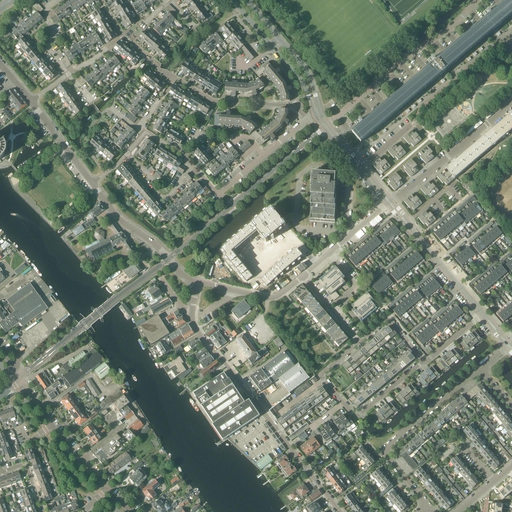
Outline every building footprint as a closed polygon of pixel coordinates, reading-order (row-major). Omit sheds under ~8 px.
[(78,9),(73,0),(70,2),(69,0),(67,1),(73,11),(76,10),(76,11),(78,9)] [(82,6),(78,0),(73,0),(78,9),(80,8),(80,7),(82,6)] [(124,4),(121,0),(120,0),(111,5),(112,7),(114,6),(116,9),(122,6),(124,4)] [(141,0),(139,0),(136,2),(144,14),(145,13),(144,11),(147,9),(146,7),(141,0)] [(201,0),(195,0),(190,4),(192,7),(190,8),(191,10),(200,3),(202,1),(201,0)] [(358,127),(352,132),(361,142),(376,130),(381,125),(399,110),(416,95),(434,80),(440,75),(460,58),(478,43),(490,33),(495,28),(497,27),(504,21),(506,19),(511,14),(511,0),(507,0),(492,13),(491,12),(488,10),(487,11),(489,14),(486,16),(486,17),(486,18),(487,19),(482,24),(481,23),(469,33),(470,34),(468,35),(466,37),(452,49),(451,48),(437,60),(436,58),(435,59),(433,57),(431,58),(433,61),(431,63),(431,64),(431,65),(432,66),(426,71),(426,70),(408,84),(409,85),(391,100),(390,99),(373,115),(373,116),(368,120),(367,119),(364,121),(363,120),(363,121),(360,118),(359,120),(361,123),(358,124),(358,125),(358,126),(358,127)] [(73,11),(67,1),(65,2),(66,4),(63,6),(69,15),(71,14),(70,13),(73,11)] [(144,14),(136,2),(132,5),(138,15),(141,13),(142,15),(144,14)] [(200,3),(191,10),(192,11),(194,10),(196,13),(204,7),(200,3)] [(59,6),(58,7),(64,17),(66,15),(67,16),(69,15),(63,6),(60,8),(59,6)] [(116,9),(115,9),(114,10),(117,15),(116,15),(117,17),(119,16),(121,19),(132,12),(129,7),(125,10),(122,6),(116,9)] [(206,6),(204,7),(196,13),(198,16),(196,17),(197,18),(207,12),(209,10),(206,6)] [(64,17),(58,7),(56,8),(57,10),(54,12),(56,15),(54,17),(57,22),(62,19),(61,19),(64,17)] [(94,19),(104,13),(103,11),(101,12),(99,9),(91,14),(94,19)] [(37,12),(32,15),(39,22),(41,20),(43,22),(44,21),(44,20),(42,17),(39,14),(37,12)] [(132,12),(121,19),(123,22),(121,23),(122,24),(123,24),(126,29),(135,23),(132,18),(135,16),(132,12)] [(209,14),(207,12),(197,18),(199,20),(200,19),(203,22),(206,19),(207,20),(207,21),(213,17),(210,13),(209,14)] [(104,13),(94,19),(97,24),(98,23),(105,19),(103,16),(105,15),(104,13)] [(164,14),(163,15),(172,23),(174,21),(174,22),(176,20),(172,16),(169,14),(168,13),(166,15),(164,14)] [(39,22),(32,15),(28,19),(36,28),(38,26),(36,25),(39,22)] [(172,23),(163,15),(162,17),(163,18),(161,21),(169,28),(170,26),(169,26),(172,23)] [(27,17),(23,21),(31,30),(33,27),(35,29),(36,28),(28,19),(27,17)] [(107,17),(105,19),(98,23),(101,27),(97,30),(100,34),(111,28),(109,25),(112,23),(110,21),(110,22),(107,17)] [(31,30),(23,21),(19,24),(20,26),(28,35),(29,33),(28,32),(31,30)] [(157,22),(156,23),(164,31),(166,29),(167,30),(169,28),(161,21),(159,23),(157,22)] [(164,31),(156,23),(154,25),(156,26),(153,29),(161,36),(163,34),(162,34),(164,31)] [(228,38),(235,32),(228,23),(221,29),(219,31),(223,36),(225,34),(228,38)] [(20,26),(16,30),(23,36),(25,34),(26,36),(28,35),(20,26)] [(23,36),(16,30),(15,28),(12,30),(15,33),(14,35),(20,42),(24,38),(23,36)] [(113,31),(111,28),(100,34),(103,39),(108,36),(110,41),(119,36),(116,32),(117,31),(116,29),(113,31)] [(90,35),(96,43),(99,42),(100,43),(102,42),(96,32),(93,34),(92,33),(90,35)] [(147,45),(156,35),(153,33),(151,32),(148,36),(144,32),(137,39),(142,43),(141,44),(142,45),(144,42),(147,45)] [(235,32),(228,38),(227,38),(229,40),(231,42),(240,34),(239,33),(237,34),(235,32)] [(211,35),(218,44),(220,42),(221,43),(223,41),(216,33),(213,36),(212,34),(211,35)] [(241,36),(240,34),(231,42),(233,44),(233,45),(234,47),(242,40),(240,37),(241,36)] [(89,37),(86,38),(92,48),(94,47),(93,45),(96,43),(90,35),(88,36),(89,37)] [(156,35),(147,45),(150,47),(148,50),(149,51),(150,50),(154,54),(156,52),(160,46),(156,43),(160,39),(156,35)] [(210,38),(208,40),(215,48),(216,47),(216,46),(218,44),(211,35),(209,37),(210,38)] [(21,49),(29,41),(28,39),(26,41),(24,38),(20,42),(17,44),(21,49)] [(92,48),(86,38),(84,40),(83,39),(81,40),(87,49),(90,47),(91,49),(92,48)] [(120,57),(128,48),(125,46),(127,43),(126,42),(125,42),(121,39),(115,46),(119,50),(116,54),(120,57)] [(87,49),(81,40),(79,41),(80,42),(77,44),(83,54),(85,53),(84,51),(87,49)] [(204,41),(202,42),(210,51),(212,49),(213,50),(215,48),(208,40),(205,43),(204,41)] [(244,43),(242,40),(234,47),(236,49),(236,48),(238,50),(239,50),(241,48),(246,44),(247,43),(246,41),(244,43)] [(29,41),(21,49),(24,53),(31,46),(29,44),(31,42),(29,41)] [(210,51),(202,42),(201,44),(202,45),(199,48),(206,56),(208,54),(208,53),(210,51)] [(83,54),(77,44),(75,45),(74,45),(72,46),(73,48),(78,55),(80,53),(82,55),(83,54)] [(160,46),(156,52),(158,54),(157,56),(158,57),(166,48),(164,46),(164,45),(162,44),(160,46)] [(31,46),(24,53),(28,57),(37,49),(35,48),(34,49),(31,46)] [(79,57),(73,48),(71,49),(72,50),(69,52),(75,61),(77,60),(76,59),(79,57)] [(130,50),(128,48),(120,57),(124,61),(128,57),(131,60),(138,53),(133,49),(134,49),(133,48),(130,50)] [(166,48),(158,57),(160,58),(161,56),(164,59),(171,51),(169,49),(168,50),(166,48)] [(37,49),(28,57),(26,58),(30,62),(31,61),(39,55),(36,52),(38,51),(37,49)] [(75,61),(69,52),(68,50),(67,50),(63,52),(66,57),(69,63),(72,61),(74,62),(75,61)] [(39,55),(31,61),(35,65),(44,57),(42,56),(41,57),(39,55)] [(139,57),(136,55),(131,60),(129,63),(131,65),(132,64),(134,66),(142,57),(140,56),(139,57)] [(109,59),(117,67),(119,65),(120,66),(121,65),(122,64),(115,56),(112,59),(110,57),(109,59)] [(40,68),(45,63),(43,60),(45,59),(44,57),(35,65),(33,67),(37,71),(40,68)] [(109,62),(106,64),(113,72),(115,70),(114,69),(117,67),(109,59),(107,60),(109,62)] [(48,61),(46,63),(40,68),(44,71),(53,64),(51,62),(50,64),(48,61)] [(184,74),(190,64),(185,61),(180,69),(183,71),(182,73),(184,74)] [(279,68),(276,71),(268,62),(257,72),(260,76),(263,73),(265,75),(265,74),(268,78),(267,78),(270,82),(271,81),(275,86),(283,79),(278,74),(280,72),(280,71),(281,70),(279,68)] [(53,64),(44,71),(42,73),(46,77),(47,76),(54,69),(52,67),(54,65),(53,64)] [(102,65),(101,66),(109,75),(111,73),(113,72),(106,64),(104,66),(102,65)] [(189,75),(193,69),(194,67),(190,64),(184,74),(185,75),(186,73),(189,75)] [(109,75),(101,66),(99,67),(101,69),(98,71),(103,76),(105,79),(107,77),(106,77),(109,75)] [(103,76),(98,71),(95,67),(94,69),(95,71),(93,73),(100,81),(101,79),(101,78),(103,76)] [(53,78),(58,74),(60,72),(58,70),(57,72),(54,69),(47,76),(51,80),(53,78)] [(192,82),(198,72),(193,69),(189,75),(188,77),(191,79),(190,81),(192,82)] [(148,88),(156,79),(153,76),(155,74),(154,73),(149,70),(143,77),(144,77),(142,79),(146,82),(144,85),(148,88)] [(198,72),(192,82),(193,83),(194,81),(197,83),(202,75),(198,72)] [(100,81),(93,73),(90,75),(89,73),(87,75),(95,83),(97,81),(98,82),(100,81)] [(87,78),(84,80),(86,83),(91,88),(93,86),(95,83),(87,75),(86,76),(87,78)] [(207,78),(202,75),(197,83),(200,85),(199,87),(201,88),(207,78)] [(159,81),(156,79),(148,88),(150,90),(152,92),(153,92),(156,88),(160,91),(163,88),(166,84),(161,80),(162,79),(162,78),(159,81)] [(212,80),(207,78),(201,88),(203,89),(204,87),(207,89),(212,80)] [(292,89),(292,87),(287,88),(287,87),(286,83),(283,79),(275,86),(277,88),(278,89),(280,96),(280,101),(290,102),(290,97),(288,92),(291,91),(291,90),(292,89)] [(216,83),(212,80),(207,89),(210,90),(208,92),(210,93),(216,83)] [(261,90),(265,87),(259,80),(257,81),(255,83),(254,83),(249,84),(248,85),(246,85),(244,84),(243,94),(248,94),(251,93),(253,93),(254,97),(256,96),(256,95),(257,95),(256,92),(261,90)] [(61,93),(70,86),(69,84),(67,85),(65,82),(55,89),(59,94),(61,93)] [(225,93),(231,93),(231,98),(234,98),(234,96),(235,96),(235,93),(243,94),(244,84),(228,83),(228,82),(226,82),(225,93)] [(176,101),(183,91),(180,89),(181,86),(180,85),(179,86),(175,83),(170,91),(169,93),(173,96),(172,98),(176,101)] [(221,86),(216,83),(210,93),(212,94),(213,92),(216,94),(221,86)] [(70,86),(61,93),(64,97),(70,93),(72,92),(69,89),(71,87),(70,86)] [(8,99),(17,93),(13,88),(3,97),(4,98),(6,97),(8,99)] [(141,90),(139,91),(147,98),(149,96),(151,97),(152,95),(143,88),(141,90)] [(138,94),(136,96),(145,104),(146,102),(145,101),(147,98),(139,91),(137,93),(138,94)] [(192,96),(194,94),(187,91),(186,93),(183,91),(176,101),(179,103),(181,104),(184,100),(188,102),(192,96)] [(17,93),(8,99),(11,102),(9,104),(10,105),(20,97),(17,93)] [(70,93),(64,97),(62,98),(65,103),(74,96),(73,94),(72,95),(70,93)] [(74,96),(65,103),(68,107),(76,101),(74,99),(76,97),(74,96)] [(145,104),(136,96),(134,99),(134,98),(132,100),(134,101),(140,107),(140,106),(142,104),(144,105),(145,104)] [(192,107),(198,97),(196,96),(195,98),(192,96),(188,102),(187,104),(192,107)] [(23,101),(20,97),(10,105),(10,106),(12,105),(15,108),(23,101)] [(199,98),(198,97),(192,107),(196,110),(201,102),(198,100),(199,98)] [(23,101),(15,108),(17,110),(13,112),(15,114),(18,111),(18,112),(27,105),(23,101)] [(76,101),(68,107),(72,111),(81,104),(80,103),(78,104),(76,101)] [(134,101),(130,105),(140,114),(141,112),(140,111),(142,108),(140,106),(140,107),(134,101)] [(166,103),(165,104),(175,111),(177,108),(178,108),(179,106),(178,105),(170,101),(168,104),(166,103)] [(204,104),(201,102),(196,110),(201,113),(207,103),(205,102),(204,104)] [(209,104),(207,103),(201,113),(206,116),(211,108),(208,106),(209,104)] [(82,106),(81,104),(72,111),(75,116),(83,110),(80,107),(82,106)] [(175,111),(165,104),(164,106),(166,107),(164,110),(173,116),(174,114),(174,113),(175,111)] [(140,114),(130,105),(127,110),(130,112),(132,114),(135,116),(137,114),(139,115),(140,114)] [(289,111),(283,110),(283,108),(281,108),(281,109),(278,109),(278,111),(279,111),(279,114),(276,121),(272,124),(278,132),(282,128),(284,124),(288,126),(290,123),(289,123),(289,121),(286,120),(289,116),(289,111)] [(161,112),(160,114),(170,120),(171,117),(172,118),(173,116),(164,110),(162,113),(161,112)] [(237,126),(237,116),(233,116),(233,117),(230,117),(231,113),(229,113),(230,111),(227,111),(227,116),(227,117),(224,117),(224,115),(215,115),(214,125),(216,126),(219,126),(219,125),(237,126)] [(511,130),(511,129),(511,112),(446,168),(449,172),(455,178),(461,173),(467,168),(468,168),(467,167),(473,162),(474,162),(480,157),(486,151),(486,152),(486,151),(492,146),(493,146),(499,141),(499,140),(505,135),(505,136),(505,135),(511,130)] [(170,120),(160,114),(159,115),(160,116),(159,119),(167,124),(168,125),(169,123),(168,122),(170,120)] [(242,117),(237,116),(237,126),(239,126),(241,126),(248,130),(249,131),(251,133),(258,127),(255,123),(250,121),(252,118),(250,118),(251,116),(248,115),(246,119),(242,117)] [(164,128),(167,124),(159,119),(153,129),(161,134),(163,135),(167,130),(164,128)] [(275,134),(278,132),(272,124),(259,135),(256,131),(255,131),(252,134),(261,146),(264,144),(269,140),(268,139),(270,137),(270,138),(272,140),(273,142),(275,140),(274,139),(275,138),(272,135),(274,133),(275,134)] [(136,133),(128,126),(126,128),(127,128),(125,131),(134,138),(135,137),(133,135),(136,133)] [(169,142),(176,132),(171,129),(166,137),(169,139),(168,141),(169,142)] [(122,132),(120,134),(128,141),(131,138),(132,140),(134,138),(125,131),(123,133),(122,132)] [(414,135),(411,131),(403,138),(409,145),(411,144),(413,147),(421,140),(416,133),(414,135)] [(180,134),(176,132),(169,142),(171,143),(172,141),(175,143),(180,134)] [(128,141),(120,134),(119,136),(120,137),(118,139),(127,146),(128,145),(126,144),(128,141)] [(185,137),(180,134),(175,143),(178,144),(177,146),(179,147),(182,142),(185,137)] [(95,147),(101,139),(103,137),(101,135),(99,138),(97,136),(94,139),(91,142),(89,145),(91,146),(92,144),(95,147)] [(101,139),(95,147),(97,149),(96,150),(97,152),(105,143),(103,141),(103,140),(101,139)] [(127,146),(118,139),(116,141),(115,140),(113,142),(121,149),(124,146),(125,148),(127,149),(128,148),(127,146)] [(151,155),(154,150),(155,148),(156,146),(154,144),(146,139),(140,149),(148,153),(148,154),(151,155)] [(109,146),(109,147),(110,146),(108,144),(107,145),(105,143),(97,152),(99,153),(100,151),(103,154),(109,146)] [(157,151),(155,154),(154,155),(159,158),(164,150),(161,148),(162,147),(160,145),(157,151)] [(398,148),(396,145),(388,151),(394,158),(395,157),(398,160),(406,153),(400,147),(398,148)] [(119,152),(114,147),(113,149),(109,147),(109,146),(103,154),(111,161),(117,154),(119,152)] [(197,157),(205,150),(204,148),(203,149),(201,146),(197,150),(195,147),(190,151),(193,155),(195,154),(197,157)] [(421,156),(420,157),(426,164),(434,157),(431,154),(433,153),(427,146),(419,153),(421,156)] [(242,154),(238,149),(235,151),(232,147),(227,150),(229,152),(237,161),(238,160),(237,158),(242,154)] [(145,158),(148,154),(148,153),(140,149),(138,152),(137,150),(134,155),(145,162),(147,159),(145,158)] [(164,150),(159,158),(164,161),(170,151),(168,150),(167,152),(164,150)] [(207,152),(205,150),(197,157),(199,159),(198,161),(199,162),(208,155),(206,152),(207,152)] [(171,152),(170,151),(164,161),(168,164),(173,156),(170,154),(171,152)] [(226,153),(224,155),(231,163),(234,161),(235,162),(237,161),(229,152),(227,154),(226,153)] [(231,163),(224,155),(223,154),(219,157),(228,168),(230,167),(228,165),(231,163)] [(208,155),(199,162),(200,164),(202,162),(204,165),(212,158),(211,156),(210,157),(208,155)] [(176,158),(173,156),(168,164),(173,167),(179,157),(177,156),(176,158)] [(180,158),(179,157),(173,167),(177,170),(180,165),(182,162),(179,160),(180,158)] [(228,168),(219,157),(217,159),(218,160),(216,162),(217,163),(223,170),(225,168),(227,169),(228,168)] [(383,161),(380,158),(372,165),(378,172),(380,170),(382,173),(390,167),(385,160),(383,161)] [(404,171),(410,178),(418,171),(415,168),(417,166),(411,159),(403,166),(406,169),(404,171)] [(121,175),(130,167),(128,164),(130,163),(128,161),(125,164),(123,162),(118,167),(116,169),(121,175)] [(223,170),(217,163),(213,166),(211,163),(204,169),(209,175),(211,173),(214,177),(223,170)] [(133,170),(130,167),(121,175),(125,179),(127,177),(136,170),(134,168),(133,170)] [(137,171),(136,170),(127,177),(130,181),(136,177),(138,175),(135,173),(137,171)] [(455,178),(449,172),(447,173),(444,170),(436,177),(442,184),(444,182),(447,186),(455,178)] [(312,219),(312,221),(333,223),(333,221),(334,205),(333,205),(334,194),(333,194),(334,184),(333,184),(334,175),(334,174),(322,173),(317,172),(313,172),(312,183),(313,183),(312,193),(313,193),(312,204),(313,204),(312,219)] [(388,180),(390,183),(389,184),(395,191),(403,184),(400,181),(401,179),(396,173),(388,180)] [(130,181),(128,183),(132,187),(141,180),(139,178),(138,179),(136,177),(130,181)] [(141,180),(132,187),(135,191),(143,185),(140,182),(142,181),(141,180)] [(206,188),(200,180),(197,183),(197,182),(194,184),(192,183),(191,184),(199,193),(203,189),(203,190),(206,188)] [(426,196),(428,195),(430,198),(438,191),(432,184),(431,185),(428,182),(420,189),(426,196)] [(199,193),(191,184),(189,185),(191,187),(188,189),(190,191),(194,196),(195,196),(199,193)] [(145,188),(143,185),(135,191),(139,195),(148,188),(146,186),(145,188)] [(149,189),(148,188),(139,195),(142,199),(150,193),(147,191),(149,189)] [(186,191),(184,193),(192,201),(196,198),(195,196),(194,196),(190,191),(187,193),(186,191)] [(152,196),(150,193),(142,199),(146,204),(155,196),(154,195),(152,196)] [(184,195),(182,198),(188,205),(192,201),(184,193),(183,194),(184,195)] [(415,198),(412,195),(404,202),(410,209),(411,207),(414,210),(422,204),(416,197),(415,198)] [(156,198),(155,196),(146,204),(149,208),(157,202),(154,199),(156,198)] [(178,198),(176,200),(184,208),(188,205),(182,198),(179,200),(178,198)] [(184,208),(176,200),(175,201),(176,202),(173,205),(179,212),(180,211),(181,213),(184,210),(183,209),(184,208)] [(157,202),(149,208),(153,212),(162,204),(161,203),(159,204),(157,202)] [(472,205),(479,214),(483,211),(475,202),(472,205)] [(93,218),(105,210),(99,203),(95,206),(96,208),(89,213),(90,213),(89,215),(89,216),(89,217),(90,218),(91,218),(93,218)] [(162,204),(153,212),(157,216),(159,214),(164,210),(161,207),(163,206),(162,204)] [(179,212),(173,205),(171,207),(169,205),(168,207),(175,216),(179,212)] [(472,205),(469,208),(476,217),(479,214),(472,205)] [(175,216),(168,207),(166,208),(168,210),(165,212),(171,219),(175,216)] [(476,217),(469,208),(465,211),(473,220),(476,217)] [(251,225),(222,250),(227,256),(225,257),(250,286),(256,281),(232,252),(257,231),(266,242),(286,226),(271,209),(252,225),(251,225)] [(159,214),(157,216),(160,218),(162,217),(165,221),(167,219),(169,221),(171,219),(165,212),(164,210),(159,214)] [(428,227),(436,220),(430,213),(428,214),(426,211),(418,218),(424,225),(425,223),(428,227)] [(473,220),(465,211),(462,213),(470,222),(473,220)] [(462,213),(459,216),(466,225),(470,222),(462,213)] [(466,225),(459,216),(457,214),(454,217),(461,226),(464,223),(466,225)] [(99,240),(85,246),(86,250),(90,258),(93,257),(95,259),(114,250),(113,247),(122,243),(126,248),(133,258),(137,255),(136,253),(127,240),(126,238),(124,235),(123,234),(120,230),(117,227),(116,225),(115,224),(114,223),(114,222),(113,221),(112,220),(110,217),(105,220),(117,235),(105,241),(103,238),(104,238),(104,232),(99,229),(94,232),(94,237),(99,240)] [(454,217),(450,220),(458,229),(461,226),(454,217)] [(93,218),(85,224),(87,228),(96,222),(93,218)] [(450,220),(447,223),(455,232),(458,229),(450,220)] [(447,223),(444,225),(451,234),(455,232),(447,223)] [(393,225),(390,227),(398,236),(401,234),(393,225)] [(444,225),(441,228),(448,237),(451,234),(444,225)] [(492,229),(500,238),(503,235),(496,226),(492,229)] [(390,227),(387,230),(394,239),(398,236),(390,227)] [(448,237),(441,228),(437,231),(445,240),(448,237)] [(500,238),(492,229),(489,232),(497,241),(500,238)] [(394,239),(387,230),(383,233),(391,242),(394,239)] [(445,240),(437,231),(434,234),(442,243),(445,240)] [(489,232),(486,235),(493,244),(497,241),(489,232)] [(391,242),(383,233),(380,236),(388,245),(391,242)] [(486,235),(482,238),(490,247),(493,244),(486,235)] [(375,236),(372,239),(379,248),(383,246),(377,238),(375,236)] [(388,245),(380,236),(377,238),(383,246),(384,248),(388,245)] [(482,238),(479,240),(487,249),(490,247),(482,238)] [(372,239),(368,242),(376,251),(379,248),(372,239)] [(479,240),(476,243),(483,252),(487,249),(479,240)] [(368,242),(365,245),(373,254),(376,251),(368,242)] [(483,252),(476,243),(472,246),(480,255),(483,252)] [(365,245),(362,248),(369,257),(373,254),(365,245)] [(464,250),(472,259),(475,256),(472,251),(468,247),(464,250)] [(369,257),(362,248),(359,251),(366,260),(369,257)] [(297,250),(261,280),(267,286),(302,256),(297,250)] [(472,259),(464,250),(461,252),(469,261),(472,259)] [(359,251),(355,253),(363,262),(366,260),(359,251)] [(413,255),(421,264),(424,261),(417,252),(413,255)] [(469,261),(461,252),(458,255),(465,264),(469,261)] [(363,262),(355,253),(352,256),(360,265),(363,262)] [(421,264),(413,255),(410,258),(417,267),(421,264)] [(465,264),(458,255),(454,258),(462,267),(465,264)] [(360,265),(352,256),(349,259),(356,268),(360,265)] [(417,267),(410,258),(407,260),(414,269),(417,267)] [(135,260),(126,267),(122,270),(125,273),(129,278),(136,273),(137,274),(142,270),(137,262),(137,263),(135,260)] [(407,260),(403,263),(411,272),(414,269),(407,260)] [(411,272),(403,263),(400,266),(408,275),(411,272)] [(500,265),(497,268),(505,277),(508,274),(500,265)] [(408,275),(400,266),(397,269),(404,278),(408,275)] [(345,278),(335,267),(317,282),(334,301),(339,296),(334,291),(345,282),(342,280),(345,278)] [(497,268),(494,271),(501,280),(505,277),(497,268)] [(397,269),(393,271),(401,280),(404,278),(397,269)] [(401,280),(393,271),(390,274),(398,283),(401,280)] [(501,280),(494,271),(491,274),(498,283),(501,280)] [(498,283),(491,274),(487,277),(495,286),(498,283)] [(385,275),(382,278),(390,287),(393,284),(385,275)] [(495,286),(487,277),(484,279),(492,288),(495,286)] [(390,287),(382,278),(379,281),(386,290),(390,287)] [(430,282),(438,291),(441,288),(434,279),(430,282)] [(492,288),(484,279),(481,282),(488,291),(492,288)] [(379,281),(375,283),(383,292),(386,290),(379,281)] [(430,282),(427,285),(435,294),(438,291),(430,282)] [(481,282),(477,285),(485,294),(488,291),(481,282)] [(0,307),(0,325),(5,333),(19,323),(22,327),(47,308),(29,283),(1,304),(10,315),(7,317),(5,315),(5,314),(1,308),(0,307)] [(150,291),(145,294),(148,299),(150,303),(156,298),(158,301),(163,298),(160,295),(162,294),(160,291),(160,290),(158,288),(156,286),(154,284),(153,283),(149,287),(151,290),(150,291)] [(383,292),(375,283),(372,286),(380,295),(383,292)] [(427,285),(424,287),(431,296),(435,294),(427,285)] [(485,294),(477,285),(474,288),(482,297),(485,294)] [(297,299),(307,291),(303,286),(290,296),(294,300),(296,298),(297,299)] [(431,296),(424,287),(420,290),(428,299),(431,296)] [(301,304),(311,295),(307,291),(297,299),(295,301),(298,304),(300,303),(301,304)] [(416,291),(412,294),(420,303),(423,300),(425,302),(427,301),(419,292),(417,293),(416,291)] [(380,308),(367,293),(351,306),(354,308),(351,310),(361,322),(376,309),(378,310),(380,308)] [(412,294),(409,297),(417,305),(420,303),(412,294)] [(305,309),(315,300),(311,295),(301,304),(299,306),(302,309),(304,308),(305,309)] [(409,297),(406,299),(413,308),(417,305),(409,297)] [(170,301),(169,299),(160,304),(151,309),(154,314),(172,303),(172,302),(171,301),(170,301)] [(406,299),(402,302),(410,311),(413,308),(406,299)] [(309,314),(319,305),(315,300),(305,309),(303,310),(306,314),(308,312),(309,314)] [(237,319),(249,309),(250,309),(244,301),(231,312),(233,314),(232,314),(233,315),(233,314),(237,319)] [(410,311),(402,302),(399,305),(407,314),(410,311)] [(127,320),(133,316),(124,303),(118,308),(127,320)] [(134,309),(135,310),(133,311),(135,314),(137,313),(145,308),(143,304),(134,309)] [(313,318),(323,310),(319,305),(309,314),(307,315),(310,319),(312,317),(313,318)] [(407,314),(399,305),(396,308),(403,317),(407,314)] [(511,312),(505,305),(502,308),(510,317),(511,314),(511,312)] [(457,306),(454,309),(461,318),(464,315),(457,306)] [(403,317),(396,308),(393,311),(400,320),(403,317)] [(502,308),(499,310),(506,319),(510,317),(502,308)] [(454,309),(450,311),(458,320),(461,318),(454,309)] [(182,316),(178,310),(173,313),(166,318),(162,320),(166,326),(169,323),(175,320),(179,328),(187,323),(182,316)] [(317,323),(327,315),(323,310),(313,318),(311,320),(314,324),(316,322),(317,323)] [(506,319),(499,310),(496,313),(503,322),(506,319)] [(458,320),(450,311),(447,314),(455,323),(458,320)] [(455,323),(447,314),(444,317),(451,326),(455,323)] [(170,334),(158,315),(139,326),(151,345),(170,334)] [(321,328),(331,320),(327,315),(317,323),(315,325),(318,329),(320,327),(321,328)] [(451,326),(444,317),(440,320),(448,329),(451,326)] [(79,324),(76,326),(82,333),(84,331),(85,331),(91,326),(85,319),(79,324)] [(325,333),(336,324),(332,320),(321,328),(319,330),(322,333),(324,332),(325,333)] [(448,329),(440,320),(437,323),(445,332),(448,329)] [(440,333),(434,325),(432,323),(429,326),(436,335),(440,333)] [(445,332),(437,323),(434,325),(440,333),(441,334),(445,332)] [(167,337),(165,338),(167,342),(168,343),(171,341),(174,346),(174,347),(183,340),(194,334),(188,324),(177,330),(169,336),(170,338),(168,339),(167,337)] [(216,324),(206,331),(205,332),(209,337),(219,329),(218,327),(216,324)] [(330,338),(340,329),(336,324),(325,333),(323,335),(326,338),(328,337),(330,338)] [(436,335),(429,326),(426,329),(433,338),(436,335)] [(397,334),(393,329),(392,330),(391,331),(389,328),(389,327),(384,331),(384,330),(391,339),(397,334)] [(239,333),(241,332),(238,328),(231,333),(234,337),(239,333)] [(212,342),(221,335),(220,333),(222,331),(221,329),(220,330),(209,338),(212,342)] [(334,343),(344,334),(340,329),(330,338),(328,339),(331,343),(333,341),(334,343)] [(433,338),(426,329),(422,332),(430,341),(433,338)] [(391,339),(384,330),(380,334),(387,342),(391,339)] [(422,332),(419,335),(424,340),(427,344),(430,341),(422,332)] [(472,335),(468,339),(474,346),(478,342),(478,341),(480,339),(481,339),(475,332),(471,334),(472,335)] [(249,359),(257,353),(248,340),(244,336),(243,334),(235,340),(249,359)] [(348,339),(344,334),(334,343),(332,344),(335,348),(337,346),(338,347),(336,349),(348,339)] [(387,342),(380,334),(376,337),(383,346),(387,342)] [(224,338),(221,335),(212,342),(215,345),(222,340),(224,338)] [(424,340),(419,335),(415,337),(423,347),(427,344),(424,340)] [(279,337),(274,340),(273,341),(277,348),(283,345),(279,337)] [(376,337),(371,341),(378,349),(383,346),(376,337)] [(107,359),(114,354),(101,338),(95,343),(107,359)] [(166,343),(167,342),(165,338),(162,340),(163,341),(156,345),(162,354),(164,353),(165,355),(169,353),(167,351),(170,349),(166,343)] [(222,340),(215,345),(218,349),(227,342),(224,338),(222,340)] [(201,343),(199,339),(196,341),(195,339),(188,343),(192,349),(201,343)] [(463,341),(460,344),(466,351),(469,348),(470,349),(474,346),(468,339),(464,342),(463,341)] [(371,341),(367,344),(374,353),(378,349),(371,341)] [(374,353),(367,344),(363,348),(370,356),(374,353)] [(182,350),(180,345),(174,349),(177,354),(182,350)] [(205,359),(210,355),(205,348),(195,355),(200,362),(202,360),(205,358),(205,359)] [(370,356),(363,348),(359,351),(366,360),(370,356)] [(72,370),(97,351),(96,350),(95,350),(93,349),(85,354),(82,351),(72,358),(66,363),(71,369),(71,370),(72,370)] [(257,353),(249,359),(248,360),(249,361),(249,363),(250,364),(251,364),(265,354),(262,349),(261,349),(257,353)] [(405,351),(402,353),(411,362),(415,359),(412,355),(413,354),(409,349),(406,352),(405,351)] [(451,353),(447,356),(453,363),(457,360),(456,359),(459,357),(460,356),(459,355),(455,351),(454,349),(450,352),(451,353)] [(67,389),(104,361),(97,351),(72,370),(71,370),(60,378),(67,389)] [(284,351),(269,362),(250,378),(261,392),(272,383),(278,379),(286,388),(286,389),(289,393),(310,378),(309,378),(298,363),(297,364),(295,366),(285,353),(284,351)] [(366,360),(359,351),(355,355),(362,363),(366,360)] [(297,364),(288,352),(285,353),(295,366),(297,364)] [(400,354),(398,356),(407,366),(411,362),(402,353),(404,354),(402,356),(400,354)] [(190,369),(192,367),(183,355),(163,367),(172,381),(174,379),(179,376),(184,372),(188,370),(190,369)] [(210,355),(205,359),(200,362),(199,363),(200,364),(200,365),(200,366),(201,368),(202,368),(203,368),(203,369),(214,361),(210,355)] [(362,363),(355,355),(351,358),(358,366),(362,363)] [(407,366),(398,356),(399,358),(397,359),(396,358),(394,359),(402,369),(407,366)] [(442,359),(439,362),(445,369),(445,368),(448,366),(448,367),(453,363),(447,356),(443,360),(442,359)] [(351,358),(347,362),(354,370),(358,366),(351,358)] [(390,363),(391,364),(398,373),(402,369),(394,359),(394,360),(395,361),(393,363),(392,361),(390,363)] [(216,361),(215,361),(200,372),(204,378),(220,366),(216,361)] [(105,362),(94,370),(102,379),(112,372),(105,362)] [(354,370),(347,362),(343,365),(342,365),(349,374),(354,370)] [(71,369),(66,363),(62,366),(66,373),(71,369)] [(388,365),(386,366),(394,376),(398,373),(391,364),(389,366),(388,365)] [(58,365),(51,370),(53,372),(54,375),(58,372),(56,370),(59,368),(58,365)] [(394,376),(386,366),(387,368),(385,370),(384,368),(382,370),(390,380),(394,376)] [(430,371),(426,374),(432,381),(436,377),(435,377),(438,374),(432,367),(429,370),(430,371)] [(379,372),(378,373),(387,383),(390,380),(382,370),(383,372),(381,373),(379,372)] [(35,377),(44,389),(49,386),(51,384),(49,381),(51,379),(50,377),(48,379),(43,371),(35,377)] [(202,406),(232,385),(233,385),(233,384),(229,378),(228,379),(224,372),(206,385),(205,384),(193,393),(196,398),(201,406),(202,406)] [(387,383),(378,373),(376,375),(377,377),(375,378),(373,377),(382,387),(387,383)] [(101,382),(102,382),(105,386),(115,378),(112,374),(101,382)] [(421,376),(418,379),(424,386),(427,384),(427,385),(432,381),(426,374),(422,377),(421,376)] [(382,387),(373,377),(371,378),(373,380),(371,382),(369,380),(378,390),(382,387)] [(52,391),(55,390),(62,384),(58,378),(54,381),(54,382),(51,384),(49,386),(52,391)] [(100,394),(90,379),(84,382),(94,398),(100,394)] [(378,390),(369,380),(367,382),(369,384),(367,385),(365,384),(373,394),(378,390)] [(480,390),(478,392),(476,394),(480,398),(487,391),(484,387),(484,388),(480,383),(477,386),(480,390)] [(259,415),(256,411),(253,406),(254,406),(245,393),(241,396),(238,393),(235,388),(234,387),(235,387),(233,384),(233,385),(232,385),(202,406),(201,406),(202,407),(203,408),(203,407),(213,422),(212,422),(213,422),(214,424),(212,425),(213,425),(213,426),(214,425),(223,439),(223,441),(225,440),(227,438),(247,425),(248,424),(253,420),(260,416),(259,415)] [(361,387),(369,397),(373,394),(365,384),(363,385),(365,387),(362,389),(361,387)] [(409,389),(405,392),(410,399),(415,395),(414,394),(417,392),(411,385),(408,388),(409,389)] [(47,394),(52,391),(49,386),(44,389),(47,394)] [(322,387),(317,390),(326,401),(330,398),(322,387)] [(369,397),(361,387),(359,389),(360,390),(358,392),(364,399),(365,401),(369,397)] [(101,408),(103,411),(123,395),(119,389),(99,405),(101,408)] [(55,390),(52,391),(47,394),(51,400),(58,395),(55,390)] [(317,390),(313,394),(321,405),(326,401),(317,390)] [(364,399),(358,392),(357,391),(355,392),(356,394),(354,396),(361,404),(365,401),(364,399)] [(490,395),(487,391),(480,398),(483,402),(490,395)] [(400,394),(397,397),(402,404),(403,404),(405,402),(406,402),(410,399),(405,392),(401,395),(400,394)] [(313,394),(308,397),(315,406),(316,408),(321,405),(313,394)] [(354,396),(353,394),(350,396),(352,398),(348,401),(352,405),(353,404),(357,408),(361,404),(354,396)] [(64,406),(72,400),(76,397),(75,396),(73,398),(72,397),(70,399),(68,395),(62,400),(60,401),(64,406)] [(461,395),(457,399),(463,406),(467,403),(461,395)] [(490,395),(483,402),(482,402),(485,406),(486,405),(494,399),(490,395)] [(143,426),(139,421),(130,410),(130,411),(126,406),(128,404),(122,396),(112,404),(118,412),(118,411),(122,417),(118,421),(121,425),(124,423),(128,428),(128,427),(133,434),(143,426)] [(308,397),(304,400),(311,410),(315,406),(308,397)] [(457,399),(453,402),(459,410),(463,406),(457,399)] [(494,399),(486,405),(489,409),(497,402),(494,399)] [(74,403),(72,400),(64,406),(68,410),(75,405),(79,402),(78,400),(74,403)] [(304,400),(300,404),(306,413),(308,415),(312,412),(311,410),(304,400)] [(387,406),(384,410),(389,416),(394,413),(393,412),(396,410),(394,408),(392,405),(390,402),(387,405),(387,406)] [(453,402),(449,405),(456,413),(459,410),(453,402)] [(500,406),(497,402),(489,409),(492,413),(500,406)] [(300,404),(295,407),(303,418),(308,415),(306,413),(300,404)] [(75,405),(68,410),(71,415),(79,409),(75,405)] [(449,405),(445,408),(452,416),(456,413),(449,405)] [(500,406),(492,413),(495,416),(503,410),(500,406)] [(295,407),(290,411),(299,422),(303,418),(295,407)] [(103,411),(101,408),(100,408),(97,411),(90,416),(90,417),(91,419),(103,411)] [(452,416),(445,408),(442,411),(448,419),(452,416)] [(12,409),(7,411),(9,418),(10,419),(15,417),(12,409)] [(79,409),(71,415),(75,420),(83,414),(79,409)] [(84,413),(83,414),(75,420),(78,425),(89,417),(85,412),(87,410),(86,409),(83,411),(84,413)] [(379,412),(375,415),(381,422),(382,422),(384,419),(385,420),(389,416),(384,410),(380,413),(379,412)] [(506,414),(503,410),(495,416),(499,420),(506,414)] [(290,411),(286,414),(293,423),(294,425),(299,422),(290,411)] [(448,419),(442,411),(438,414),(440,416),(445,422),(448,419)] [(286,414),(282,417),(289,426),(293,423),(286,414)] [(506,414),(499,420),(502,424),(509,417),(506,414)] [(343,415),(338,418),(346,429),(353,424),(349,417),(346,419),(343,415)] [(440,416),(436,419),(442,427),(446,423),(445,422),(440,416)] [(282,417),(277,421),(285,432),(290,428),(289,426),(282,417)] [(511,421),(511,420),(509,417),(502,424),(505,427),(511,422),(511,423),(511,421)] [(346,429),(338,418),(333,422),(337,427),(334,429),(339,435),(346,429)] [(436,419),(432,423),(438,430),(442,427),(436,419)] [(511,422),(505,427),(503,429),(507,433),(511,427),(511,423),(511,422)] [(438,430),(432,423),(428,426),(435,433),(438,430)] [(86,435),(95,429),(91,424),(90,425),(83,430),(86,435)] [(466,435),(474,428),(475,427),(474,425),(472,427),(471,424),(463,431),(466,435)] [(136,438),(149,429),(147,426),(144,427),(145,428),(141,431),(135,436),(136,438)] [(339,435),(334,429),(332,430),(328,426),(324,429),(332,440),(339,435)] [(435,433),(428,426),(425,429),(431,436),(435,433)] [(95,429),(86,435),(90,440),(98,433),(96,431),(97,430),(96,428),(95,429)] [(477,432),(474,428),(466,435),(469,439),(477,432)] [(332,440),(324,429),(319,433),(322,438),(320,440),(324,446),(332,440)] [(431,436),(425,429),(421,432),(427,439),(429,441),(430,440),(429,438),(431,436)] [(119,453),(135,438),(127,430),(120,437),(117,433),(100,449),(93,455),(102,465),(119,453)] [(473,442),(480,436),(481,435),(478,431),(477,432),(469,439),(473,442)] [(421,432),(417,435),(423,443),(427,439),(421,432)] [(102,438),(98,433),(90,440),(93,444),(101,439),(102,438)] [(423,443),(417,435),(413,438),(420,446),(423,443)] [(480,436),(473,442),(471,443),(474,447),(482,441),(483,440),(482,438),(481,439),(479,437),(480,436)] [(313,437),(307,442),(314,451),(320,446),(313,437)] [(420,446),(413,438),(410,442),(417,451),(419,449),(418,447),(420,446)] [(482,441),(474,447),(478,451),(485,445),(482,441)] [(314,451),(307,442),(300,447),(307,456),(314,451)] [(406,445),(412,452),(413,454),(417,451),(410,442),(406,445)] [(412,452),(406,445),(402,448),(403,449),(398,453),(401,456),(406,452),(408,454),(408,455),(412,452)] [(488,448),(485,445),(478,451),(481,455),(488,448)] [(362,447),(359,449),(355,452),(356,453),(354,454),(356,457),(358,456),(359,456),(366,450),(363,446),(362,447)] [(26,456),(35,453),(33,448),(28,450),(25,451),(24,451),(26,456)] [(488,448),(481,455),(484,458),(491,452),(488,448)] [(114,461),(105,467),(111,475),(113,473),(133,458),(128,450),(114,461)] [(366,450),(359,456),(362,460),(369,454),(366,450)] [(13,452),(4,455),(6,461),(15,457),(13,452)] [(494,456),(491,452),(484,458),(487,462),(494,456)] [(35,453),(26,456),(28,462),(30,461),(30,460),(37,458),(35,453)] [(268,454),(256,464),(261,470),(270,463),(273,461),(268,454)] [(283,454),(277,459),(278,461),(275,463),(280,469),(283,467),(284,466),(285,467),(289,463),(287,460),(288,460),(288,458),(286,456),(285,456),(283,454)] [(369,454),(362,460),(360,462),(363,465),(372,457),(369,454)] [(453,465),(460,459),(457,455),(449,462),(453,465)] [(498,460),(494,456),(487,462),(490,466),(498,460)] [(376,461),(372,457),(363,465),(364,467),(365,466),(367,468),(376,461)] [(463,463),(460,459),(453,465),(456,469),(463,463)] [(501,463),(498,460),(490,466),(493,470),(501,463)] [(41,462),(39,463),(32,466),(34,471),(43,467),(41,462)] [(141,462),(135,468),(137,470),(139,468),(143,465),(141,463),(141,462)] [(262,471),(261,471),(262,473),(273,466),(271,463),(262,471)] [(463,463),(456,469),(459,473),(466,467),(463,463)] [(296,471),(294,467),(293,468),(291,464),(285,469),(282,471),(287,478),(296,471)] [(326,475),(336,468),(338,466),(337,464),(331,469),(329,466),(323,471),(324,474),(325,474),(326,475)] [(43,467),(34,471),(36,476),(45,473),(43,467)] [(417,477),(424,471),(421,467),(413,473),(417,477)] [(466,467),(459,473),(462,477),(470,470),(466,467)] [(133,476),(129,479),(133,484),(134,484),(136,486),(137,486),(143,481),(143,480),(145,478),(146,476),(139,468),(137,470),(135,472),(132,475),(133,476)] [(336,475),(334,472),(337,470),(336,468),(326,475),(327,476),(328,477),(328,478),(329,480),(336,475)] [(375,479),(382,472),(379,468),(370,476),(373,480),(375,479)] [(470,470),(462,477),(465,480),(473,474),(470,470)] [(428,474),(424,471),(417,477),(420,481),(428,474)] [(13,474),(16,483),(21,481),(18,472),(13,474)] [(365,474),(363,472),(352,481),(354,484),(365,474)] [(382,472),(375,479),(378,482),(385,476),(382,472)] [(47,478),(45,473),(36,476),(38,481),(47,478)] [(13,474),(8,476),(11,485),(16,483),(13,474)] [(428,474),(420,481),(423,484),(431,478),(428,474)] [(476,478),(473,474),(465,480),(469,484),(476,478)] [(333,484),(344,476),(342,475),(340,477),(338,478),(336,475),(329,480),(331,483),(332,483),(333,484)] [(8,476),(3,478),(6,487),(11,485),(8,476)] [(344,479),(345,477),(344,476),(333,484),(334,486),(334,487),(336,489),(343,483),(341,481),(344,479)] [(388,480),(385,476),(378,482),(381,486),(388,480)] [(48,483),(47,478),(38,481),(40,486),(47,483),(48,483)] [(431,478),(423,484),(426,488),(434,482),(431,478)] [(479,482),(476,478),(469,484),(467,486),(470,490),(472,488),(474,490),(481,483),(480,481),(479,482)] [(153,490),(159,485),(156,480),(142,491),(150,501),(157,495),(153,490)] [(388,480),(381,486),(384,490),(391,484),(392,484),(388,480)] [(437,485),(434,482),(426,488),(429,492),(437,485)] [(511,489),(506,482),(501,486),(509,495),(511,491),(511,489)] [(350,483),(349,484),(346,486),(343,483),(336,489),(338,491),(339,491),(340,493),(341,494),(344,491),(343,490),(347,488),(347,489),(351,486),(350,483)] [(391,484),(384,490),(386,492),(393,486),(391,484)] [(301,501),(308,496),(306,493),(309,492),(304,485),(290,495),(293,499),(297,496),(301,501)] [(437,485),(429,492),(433,495),(440,489),(437,485)] [(501,486),(497,490),(499,492),(500,493),(498,496),(499,497),(502,500),(509,495),(501,486)] [(50,488),(49,488),(42,491),(43,496),(50,493),(52,493),(50,488)] [(391,501),(400,493),(397,489),(395,491),(393,488),(387,493),(389,496),(386,498),(389,502),(391,501)] [(440,489),(433,495),(436,499),(443,493),(444,492),(441,488),(440,489)] [(21,497),(29,494),(27,489),(19,492),(21,497)] [(314,501),(322,495),(320,493),(318,490),(316,491),(308,497),(310,499),(311,502),(314,500),(314,501)] [(347,504),(353,499),(352,497),(354,495),(352,493),(344,499),(347,504)] [(403,497),(400,493),(391,501),(394,505),(403,497)] [(443,493),(436,499),(439,503),(446,496),(443,493)] [(29,494),(21,497),(22,502),(31,499),(30,497),(31,497),(31,496),(30,494),(29,494)] [(358,495),(353,499),(347,504),(351,508),(357,504),(358,503),(356,501),(356,502),(355,501),(360,497),(358,495)] [(157,510),(164,503),(162,501),(165,498),(162,496),(159,499),(158,498),(152,503),(154,505),(153,506),(157,510)] [(450,500),(446,496),(439,503),(442,507),(450,500)] [(406,501),(403,497),(394,505),(397,508),(406,501)] [(31,499),(22,502),(24,507),(33,504),(34,504),(33,502),(33,501),(32,501),(31,499)] [(75,500),(70,502),(73,511),(78,509),(75,500)] [(453,504),(450,500),(442,507),(445,511),(453,504)] [(158,511),(164,511),(166,511),(167,511),(169,511),(170,511),(177,506),(176,505),(177,504),(175,502),(171,506),(166,501),(164,503),(157,510),(158,511)] [(306,511),(309,511),(319,505),(317,501),(305,509),(306,511)] [(410,504),(406,501),(397,508),(400,511),(401,511),(403,510),(405,511),(408,509),(407,507),(410,504)] [(71,511),(73,511),(70,502),(65,504),(67,511),(71,511)] [(491,509),(490,510),(502,511),(503,502),(495,502),(494,502),(493,504),(492,503),(491,503),(491,509)] [(180,507),(173,511),(185,511),(184,509),(183,509),(182,510),(181,508),(185,505),(183,503),(179,506),(180,507)]
